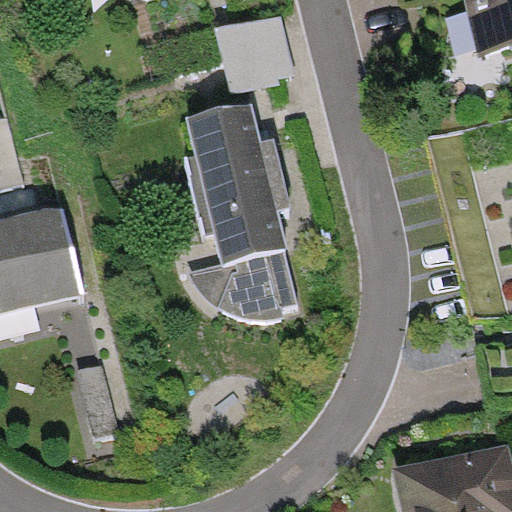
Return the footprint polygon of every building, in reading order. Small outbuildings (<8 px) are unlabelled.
[(511,0),(470,0),(488,69),(511,63),(511,0)] [(288,24),(224,39),(239,103),(304,87),(288,24)] [(265,119),(203,134),(239,280),(201,289),(236,325),(314,319),(265,119)] [(72,222),(0,239),(0,329),(93,306),(72,222)] [(511,511),(511,484),(506,457),(402,480),(408,511),(511,511)]
